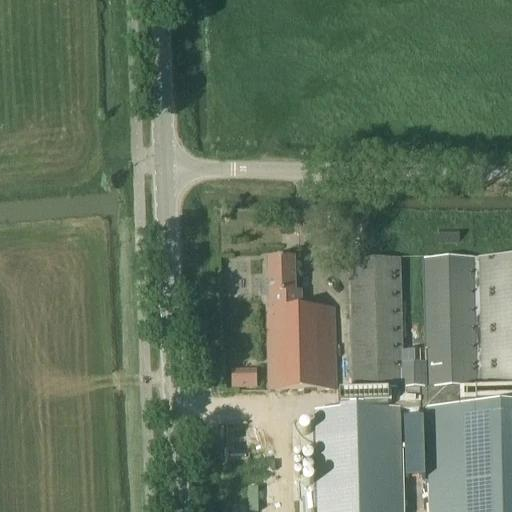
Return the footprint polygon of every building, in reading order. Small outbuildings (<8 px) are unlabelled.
[(439,244),(459,244),(458,231),(438,232),(439,244)] [(511,258),(475,259),(422,260),(425,364),(404,365),(401,262),(350,262),(353,391),(353,392),(427,390),(511,388),(511,258)] [(278,261),(277,259),(272,259),(271,261),(269,261),(269,263),(267,265),(267,269),(269,271),(270,311),(266,311),(268,393),(336,392),(334,310),(302,311),(301,294),(294,294),(294,260),(278,261)] [(232,375),(233,389),(245,389),(244,375),(232,375)] [(511,511),(511,388),(427,390),(430,511),(511,511)] [(403,511),(401,412),(428,411),(427,390),(353,392),(353,391),(338,391),(338,413),(315,413),(317,511),(403,511)] [(225,425),(227,459),(250,458),(249,424),(225,425)]
